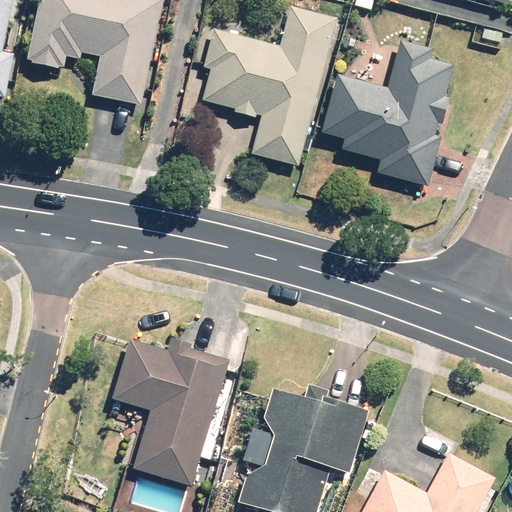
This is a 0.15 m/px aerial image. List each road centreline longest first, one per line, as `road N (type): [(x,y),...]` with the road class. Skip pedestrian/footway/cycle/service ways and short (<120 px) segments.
road 1 (tertiary): [(70,215),(257,255),(448,315)]
road 2 (residential): [(70,215),(1,511)]
road 3 (residential): [(448,315),(511,194)]
